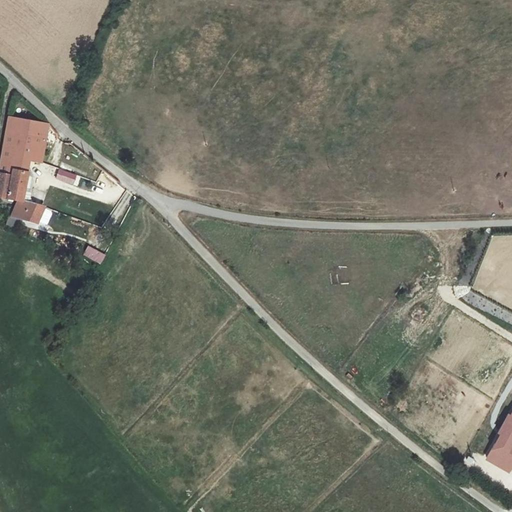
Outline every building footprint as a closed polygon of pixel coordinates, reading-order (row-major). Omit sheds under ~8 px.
[(18,201),(22,201),(28,168),(30,160),(44,162),(49,123),(9,117),(0,169),(0,173),(13,176),(10,199),(18,201)] [(22,201),(34,203),(34,201),(31,198),(35,177),(32,169),(28,168),(22,201)] [(77,175),(59,169),(56,179),(73,185),(77,175)] [(13,176),(0,173),(0,197),(10,199),(13,176)] [(11,216),(21,218),(23,219),(39,222),(44,205),(34,203),(22,201),(18,201),(11,216)] [(23,219),(21,218),(11,216),(8,225),(21,228),(23,219)] [(88,246),(83,255),(100,264),(105,255),(88,246)] [(511,407),(486,460),(511,472),(511,470),(511,407)]
